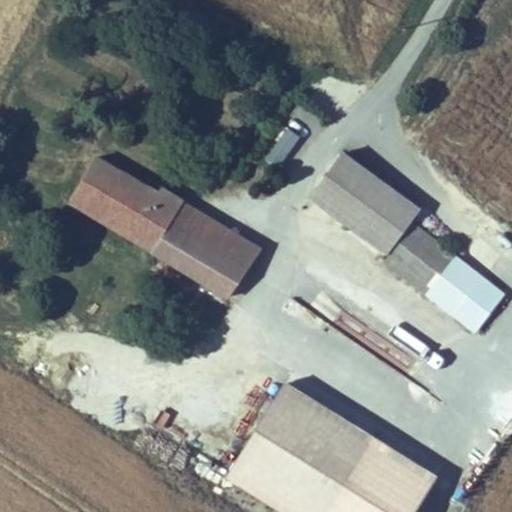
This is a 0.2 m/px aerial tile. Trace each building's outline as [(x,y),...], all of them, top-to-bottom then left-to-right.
[(271,161),(289,166),(298,132),(280,127),(271,161)] [(424,226),(347,173),(315,218),(392,271),(415,238),(424,226)] [(157,271),(186,223),(166,210),(163,215),(100,176),(73,220),(157,271)] [(265,271),(186,223),(157,271),(235,319),(265,271)] [(410,291),(436,253),(415,238),(392,271),(389,277),(410,291)] [(436,309),(463,271),(436,253),(410,291),(436,309)] [(511,304),(463,271),(436,309),(485,343),(486,343),(511,304)] [(418,511),(441,473),(284,384),(228,483),(279,511),(418,511)]
